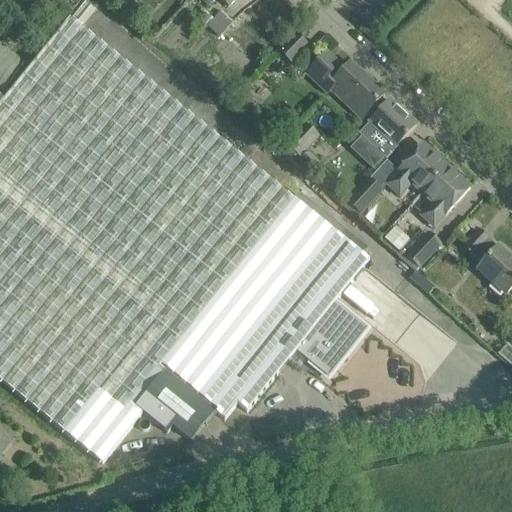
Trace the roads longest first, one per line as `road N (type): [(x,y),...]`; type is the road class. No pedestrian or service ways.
road 1 (tertiary): [(59,511),(232,462),(511,405)]
road 2 (residential): [(511,192),(300,0)]
